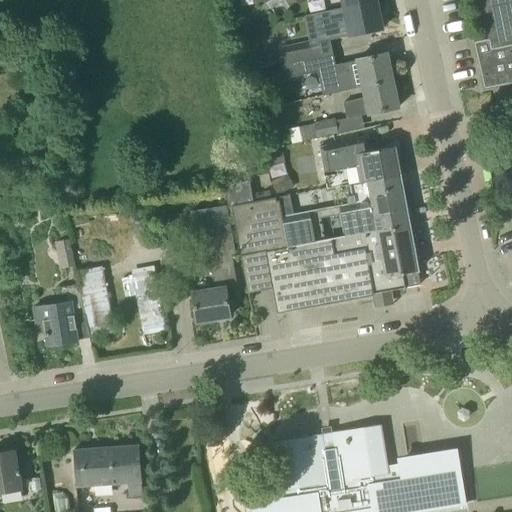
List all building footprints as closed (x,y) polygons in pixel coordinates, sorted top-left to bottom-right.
[(375,0),(343,0),(345,7),(345,9),(376,2),(375,0)] [(511,0),(482,0),(490,38),(474,42),(484,90),(511,83),(511,0)] [(329,11),(329,12),(335,39),(382,29),(376,2),(345,9),(345,7),(329,11)] [(55,23),(26,25),(27,51),(48,50),(48,42),(56,42),(55,23)] [(317,40),(279,49),(283,63),(321,55),(317,40)] [(387,53),(336,64),(339,80),(361,75),(363,87),(393,80),(387,53)] [(344,103),(348,118),(399,107),(393,80),(363,87),(366,98),(344,103)] [(334,118),(314,123),(297,127),(300,141),(338,132),(334,118)] [(371,149),(368,136),(319,147),(327,189),(350,185),(400,174),(399,173),(403,170),(399,153),(400,142),(396,140),(384,146),(371,149)] [(137,164),(125,184),(133,189),(145,169),(137,164)] [(287,173),(272,180),(278,194),(294,187),(287,173)] [(407,189),(403,190),(400,174),(350,185),(352,195),(346,196),(347,204),(293,214),(290,195),(279,197),(288,247),(325,240),(321,218),(341,214),(345,235),(345,236),(409,224),(406,206),(410,205),(412,206),(411,199),(405,201),(404,196),(410,194),(408,187),(407,189)] [(253,193),(250,180),(223,186),(228,208),(232,207),(248,293),(273,288),(277,313),(299,309),(286,247),(288,247),(279,197),(270,198),(269,190),(253,193)] [(16,193),(0,195),(0,207),(17,205),(16,193)] [(237,286),(225,205),(189,211),(193,239),(207,237),(215,288),(192,292),(197,322),(230,317),(225,288),(237,286)] [(286,247),(299,309),(373,295),(375,307),(394,304),(391,290),(405,287),(403,274),(418,271),(409,224),(345,236),(345,235),(325,240),(288,247),(286,247)] [(69,238),(54,242),(60,269),(75,266),(69,238)] [(132,269),(133,274),(122,276),(125,293),(136,291),(144,334),(167,330),(155,265),(132,269)] [(103,266),(77,271),(76,271),(78,284),(80,284),(85,314),(89,337),(114,334),(103,266)] [(80,284),(78,284),(61,287),(63,302),(33,308),(36,322),(44,321),(47,346),(78,341),(74,315),(85,314),(80,284)] [(419,511),(467,505),(466,502),(460,503),(453,455),(387,466),(380,424),(379,425),(380,432),(348,437),(348,431),(307,438),(308,443),(276,448),(275,441),(274,441),(282,491),(254,495),(256,511),(419,511)] [(141,481),(142,481),(139,445),(73,450),(76,486),(127,482),(128,496),(142,495),(141,481)] [(15,450),(0,452),(0,492),(23,489),(20,470),(18,470),(15,450)]
